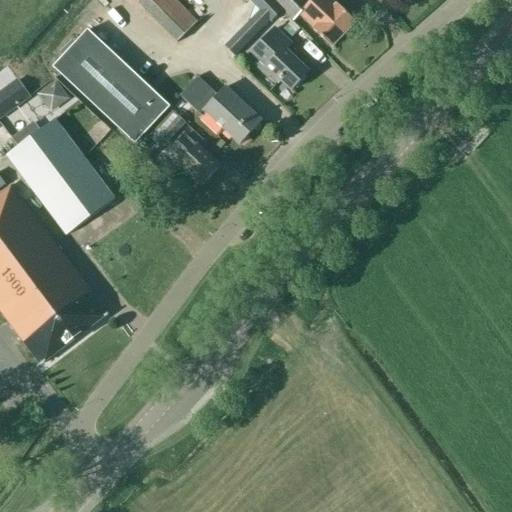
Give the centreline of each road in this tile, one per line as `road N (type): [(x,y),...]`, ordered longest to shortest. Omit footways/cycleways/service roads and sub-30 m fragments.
road 1 (residential): [(104,468),(88,451),(90,411),(243,228),(466,0)]
road 2 (tertiary): [(104,468),(511,23)]
road 3 (unknown): [(85,433),(0,324)]
